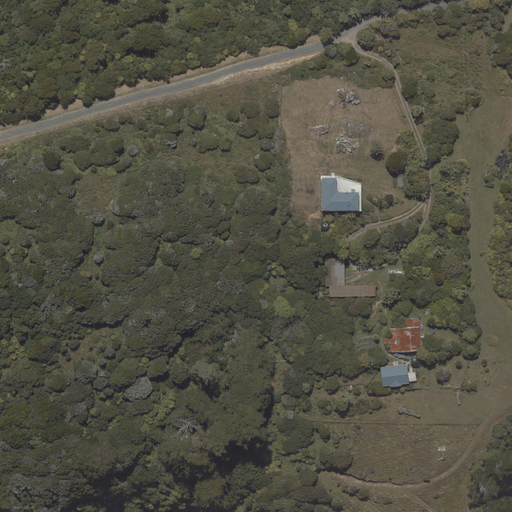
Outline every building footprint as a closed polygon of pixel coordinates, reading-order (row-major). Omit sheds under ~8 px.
[(337,178),(322,178),(322,211),(359,211),(359,192),(337,192),(337,178)] [(329,286),(329,297),(376,296),(376,285),(345,285),(345,258),(326,258),(326,286),(329,286)] [(421,351),(419,318),(405,318),(406,327),(389,328),(390,336),(384,336),(384,344),(390,344),(391,352),(421,351)] [(376,337),(359,339),(360,349),(377,348),(376,337)] [(407,364),(380,367),(382,387),(390,386),(390,387),(402,386),(401,385),(409,384),(407,364)]
